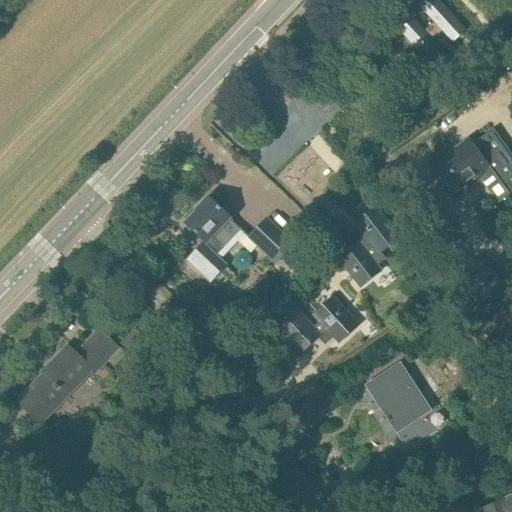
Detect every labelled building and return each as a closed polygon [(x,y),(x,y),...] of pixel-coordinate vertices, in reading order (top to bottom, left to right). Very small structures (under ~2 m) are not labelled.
[(451,63),(433,43),(442,35),(452,46),(465,34),(432,0),(420,0),(414,5),(433,26),(425,34),(408,17),(396,28),(439,74),(451,63)] [(354,135),(365,149),(392,129),(380,114),(354,135)] [(508,196),(509,195),(511,192),(511,154),(494,129),(480,140),(481,142),(474,147),(469,140),(434,166),(454,193),(489,168),(508,196)] [(188,260),(200,271),(211,282),(225,267),(215,257),(242,229),(208,198),(197,210),(198,211),(186,224),(205,242),(188,260)] [(381,252),(399,238),(376,208),(356,223),(371,242),(367,245),(381,263),(386,259),(381,252)] [(277,263),(295,244),(268,219),(250,237),(277,263)] [(456,230),(438,240),(454,269),(471,260),(456,230)] [(381,263),(367,245),(363,248),(359,242),(339,258),(361,286),(381,270),(377,266),(381,263)] [(261,277),(250,287),(261,296),(270,286),(261,277)] [(328,328),(334,335),(340,342),(359,324),(333,298),(315,315),(321,321),(314,328),(320,335),(328,328)] [(320,335),(314,328),(293,306),(273,324),(300,354),(320,335)] [(511,341),(511,327),(501,334),(507,344),(511,341)] [(126,355),(119,348),(100,330),(77,355),(68,346),(49,367),(51,369),(18,403),(40,424),(92,371),(95,373),(107,361),(114,367),(126,355)] [(455,350),(434,362),(446,381),(466,368),(455,350)] [(430,410),(400,364),(367,386),(397,432),(430,410)] [(313,430),(334,396),(318,386),(297,421),(313,430)] [(47,436),(32,453),(50,469),(65,452),(47,436)] [(511,511),(511,496),(482,510),(482,511),(511,511)]
